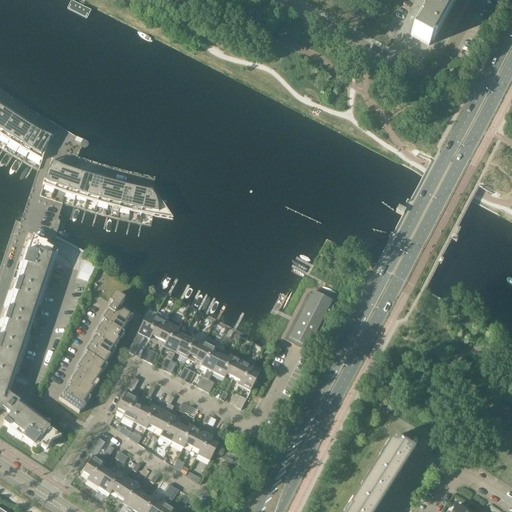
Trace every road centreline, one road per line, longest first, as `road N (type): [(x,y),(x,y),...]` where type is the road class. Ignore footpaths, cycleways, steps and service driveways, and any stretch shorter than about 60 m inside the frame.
road 1 (secondary): [(511,29),(256,511)]
road 2 (secondary): [(279,511),(511,63)]
road 3 (residential): [(95,423),(137,366),(247,423),(260,420),(291,363)]
road 4 (residential): [(434,81),(286,2)]
road 5 (residential): [(0,304),(49,155)]
road 6 (residential): [(202,493),(95,423)]
